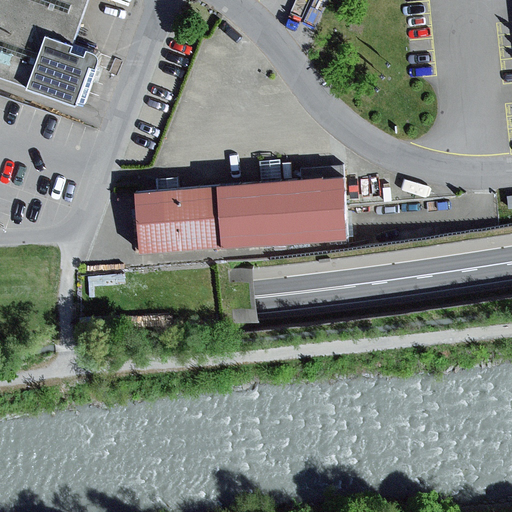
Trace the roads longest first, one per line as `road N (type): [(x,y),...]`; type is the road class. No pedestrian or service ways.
road 1 (primary): [(511,259),(259,297),(77,315),(0,314)]
road 2 (unclassified): [(227,0),(283,53),(321,105),(390,159),(421,169),(511,171)]
